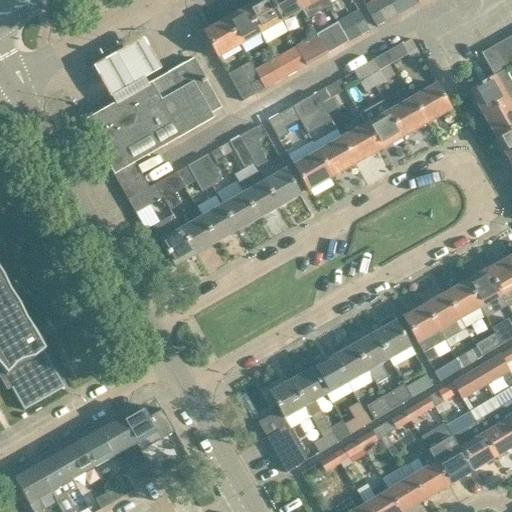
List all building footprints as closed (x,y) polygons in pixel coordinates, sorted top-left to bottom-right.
[(251,0),(254,3),(246,8),(261,34),(281,22),(268,0),(251,0)] [(268,0),(281,22),(302,10),(296,0),(268,0)] [(328,7),(323,0),(296,0),(302,10),(307,19),(328,7)] [(397,14),(389,0),(380,0),(378,1),(366,8),(376,26),(387,20),(397,14)] [(402,0),(389,0),(397,14),(407,8),(402,0)] [(417,0),(402,0),(407,8),(410,7),(418,2),(417,0)] [(261,34),(246,8),(225,20),(240,46),(261,34)] [(315,16),(320,28),(333,22),(327,10),(315,16)] [(338,25),(347,42),(369,30),(359,13),(338,25)] [(240,46),(225,20),(204,32),(218,58),(240,46)] [(327,54),(347,42),(338,25),(317,37),(327,54)] [(511,57),(511,36),(503,41),(511,57)] [(306,65),(327,54),(317,37),(297,48),(306,65)] [(142,38),(90,67),(101,86),(108,99),(110,98),(113,104),(147,86),(143,79),(160,70),(152,55),(142,38)] [(511,66),(511,57),(503,41),(492,47),(505,70),(506,70),(511,66)] [(387,53),(392,63),(407,54),(402,45),(387,53)] [(481,54),(494,76),(505,70),(492,47),(481,54)] [(285,78),(306,65),(297,48),(275,60),(285,78)] [(387,53),(363,67),(375,87),(385,81),(379,71),(392,63),(387,53)] [(114,175),(135,163),(134,162),(209,119),(206,115),(221,106),(194,59),(177,69),(147,86),(113,104),(83,122),(106,162),(114,175)] [(275,60),(265,66),(269,72),(275,83),(285,78),(275,60)] [(250,62),(240,68),(255,95),(265,89),(258,78),(259,78),(255,72),(250,62)] [(365,93),(375,87),(363,67),(354,72),(365,93)] [(237,70),(228,75),(243,101),(255,95),(240,68),(237,70)] [(486,81),(469,91),(483,115),(508,100),(511,98),(511,81),(505,70),(494,76),(486,81)] [(259,78),(258,78),(265,89),(275,83),(269,72),(259,78)] [(340,80),(325,88),(316,94),(321,103),(346,90),(340,80)] [(437,85),(413,99),(427,124),(451,110),(437,85)] [(384,103),(403,137),(427,124),(413,99),(411,100),(406,91),(384,103)] [(331,121),(321,103),(316,94),(292,107),(298,118),(299,117),(308,135),(331,121)] [(511,106),(508,100),(483,115),(497,139),(511,130),(511,106)] [(365,126),(379,151),(403,137),(384,103),(360,117),(365,126)] [(284,125),(286,124),(298,118),(292,107),(278,115),(284,125)] [(365,126),(342,139),(356,164),(379,151),(365,126)] [(261,138),(255,128),(238,138),(253,163),(254,163),(257,169),(267,163),(255,141),(261,138)] [(511,130),(497,139),(510,162),(511,161),(511,130)] [(238,138),(230,143),(244,168),(253,163),(238,138)] [(356,164),(342,139),(318,153),(332,178),(356,164)] [(287,155),(293,167),(298,174),(308,191),(332,178),(318,153),(312,144),(311,141),(287,155)] [(224,161),(218,149),(211,153),(217,165),(224,161)] [(207,155),(197,161),(212,187),(222,181),(207,155)] [(201,193),(212,187),(197,161),(187,167),(201,193)] [(114,175),(121,188),(142,176),(135,163),(114,175)] [(301,195),(286,170),(264,182),(279,208),(301,195)] [(237,184),(243,194),(257,220),(279,208),(264,182),(258,172),(237,184)] [(149,188),(142,176),(121,188),(128,200),(149,188)] [(180,205),(165,179),(155,185),(163,197),(170,211),(180,205)] [(149,188),(128,200),(135,213),(163,197),(155,185),(149,188)] [(243,194),(222,206),(237,231),(257,220),(243,194)] [(201,218),(216,243),(237,231),(222,206),(201,218)] [(162,221),(145,231),(166,267),(172,264),(174,267),(196,255),(181,229),(173,215),(162,221)] [(201,218),(181,229),(196,255),(216,243),(201,218)] [(511,306),(511,290),(511,289),(511,265),(508,258),(487,270),(502,296),(506,304),(509,308),(511,306)] [(502,296),(487,270),(466,281),(481,308),(491,302),(496,310),(506,304),(502,296)] [(466,281),(446,293),(460,319),(481,308),(466,281)] [(34,334),(29,337),(0,285),(0,367),(24,410),(65,388),(34,334)] [(460,319),(446,293),(424,305),(444,341),(466,329),(460,319)] [(403,317),(418,344),(427,361),(437,355),(433,348),(444,341),(424,305),(403,317)] [(380,323),(383,329),(373,334),(388,360),(411,348),(392,315),(391,316),(392,317),(380,323)] [(493,329),(496,334),(502,345),(511,339),(511,324),(509,320),(493,329)] [(373,334),(353,346),(368,371),(376,385),(388,378),(380,365),(388,360),(373,334)] [(475,346),(482,357),(502,345),(496,334),(475,346)] [(353,346),(332,358),(347,384),(368,371),(353,346)] [(511,360),(511,347),(499,355),(505,365),(511,360)] [(471,351),(455,360),(460,370),(477,360),(471,351)] [(511,375),(505,365),(499,355),(475,369),(486,386),(504,376),(511,388),(493,399),(499,409),(511,430),(511,375)] [(327,395),(347,384),(332,358),(311,369),(327,395)] [(460,370),(455,360),(434,372),(440,382),(460,370)] [(327,395),(311,369),(290,381),(305,407),(323,438),(329,448),(339,442),(332,428),(330,429),(315,402),(327,395)] [(486,386),(475,369),(452,383),(458,394),(462,401),(486,386)] [(411,399),(433,386),(426,375),(406,387),(404,385),(403,385),(411,399)] [(258,423),(286,473),(308,460),(285,419),(305,407),(290,381),(269,393),(279,411),(258,423)] [(429,397),(435,407),(440,415),(452,408),(447,400),(458,394),(452,383),(429,397)] [(411,399),(403,385),(383,397),(391,411),(411,399)] [(391,411),(383,397),(368,406),(376,420),(391,411)] [(429,397),(405,411),(411,422),(435,407),(429,397)] [(493,399),(469,413),(475,423),(496,458),(511,448),(511,430),(499,409),(493,399)] [(354,418),(344,424),(351,435),(371,423),(359,402),(348,408),(354,418)] [(143,406),(121,419),(135,444),(139,451),(174,431),(162,410),(149,417),(143,406)] [(396,431),(411,422),(405,411),(390,420),(396,431)] [(121,419),(100,430),(115,456),(135,444),(121,419)] [(452,437),(473,472),(496,458),(475,423),(452,437)] [(79,442),(94,468),(115,456),(100,430),(79,442)] [(363,450),(378,441),(372,431),(357,439),(363,450)] [(452,437),(428,451),(449,486),(473,472),(452,437)] [(319,454),(329,448),(323,438),(313,444),(319,454)] [(349,458),(363,450),(357,439),(343,448),(349,458)] [(72,481),(94,468),(79,442),(57,455),(72,481)] [(412,477),(425,500),(449,486),(428,451),(417,458),(424,469),(412,477)] [(326,473),(341,464),(335,454),(320,462),(326,473)] [(36,467),(51,493),(56,501),(77,489),(72,481),(57,455),(36,467)] [(155,479),(177,466),(172,456),(149,470),(155,479)] [(155,479),(149,470),(145,462),(125,474),(135,490),(155,479)] [(46,511),(40,499),(51,493),(36,467),(14,479),(33,511),(46,511)] [(412,477),(388,491),(400,511),(405,511),(425,500),(412,477)] [(364,505),(368,511),(400,511),(388,491),(383,483),(371,490),(375,499),(364,505)] [(113,503),(125,496),(120,487),(108,494),(113,503)] [(102,509),(113,503),(108,494),(97,500),(102,509)]
